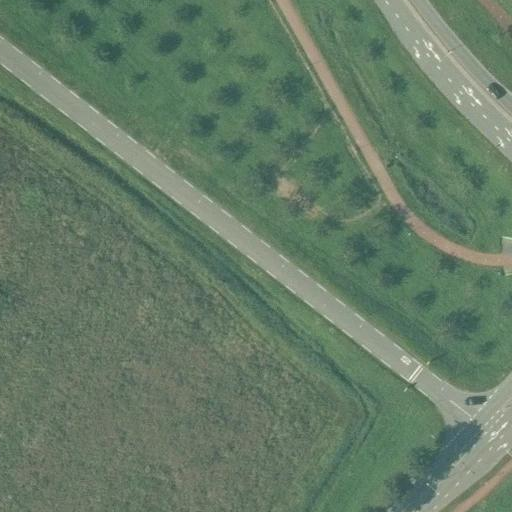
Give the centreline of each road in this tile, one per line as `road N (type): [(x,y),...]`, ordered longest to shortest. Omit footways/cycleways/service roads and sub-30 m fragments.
road 1 (tertiary): [(0,55),(491,434)]
road 2 (residential): [(0,316),(161,428)]
road 3 (secondary): [(511,107),(411,0)]
